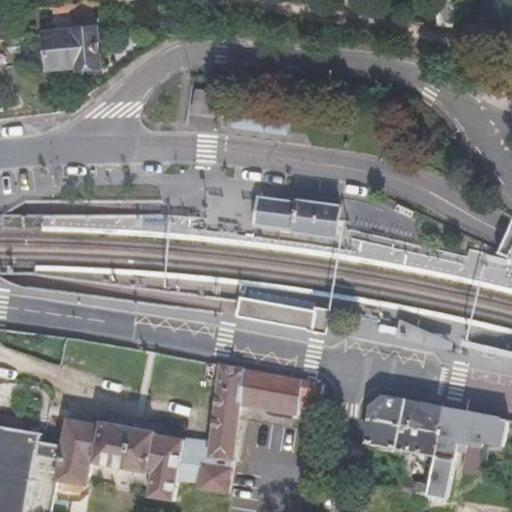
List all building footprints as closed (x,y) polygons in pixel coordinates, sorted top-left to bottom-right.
[(441,0),(440,28),(458,31),(459,0),(441,0)] [(102,20),(102,6),(81,7),(82,21),(102,20)] [(120,73),(151,50),(149,23),(118,24),(120,73)] [(52,36),(54,72),(85,70),(86,74),(106,73),(104,32),(52,36)] [(218,98),(198,95),(196,115),(215,117),(216,114),(218,98)] [(276,116),(238,112),(237,118),(236,128),(274,132),(276,116)] [(288,118),(276,116),(274,132),(286,134),(288,120),(288,118)] [(340,227),(342,210),(260,199),(260,201),(256,228),(338,239),(340,227)] [(511,274),(492,269),(487,289),(511,294),(511,274)] [(318,314),(243,301),(242,307),(239,320),(315,334),(316,330),(318,314)] [(409,337),(413,335),(427,351),(440,340),(413,308),(397,322),(409,337)] [(302,415),(322,419),(326,389),(259,376),(224,369),(209,447),(157,437),(158,434),(104,424),(103,428),(68,421),(63,448),(41,444),(42,437),(0,429),(0,511),(29,511),(35,478),(58,482),(90,488),(91,481),(94,465),(157,476),(154,492),(153,499),(175,503),(180,480),(198,483),(196,490),(224,495),(241,408),(301,419),(302,415)] [(372,411),(364,488),(429,500),(431,489),(412,485),(417,459),(436,462),(445,412),(386,401),(372,411)] [(431,489),(429,500),(448,504),(457,455),(468,457),(471,444),(507,451),(511,425),(473,418),(445,412),(436,462),(431,489)] [(91,481),(154,492),(157,476),(94,465),(91,481)]
